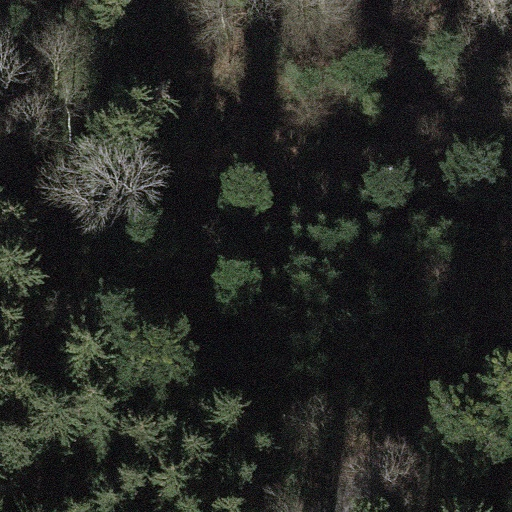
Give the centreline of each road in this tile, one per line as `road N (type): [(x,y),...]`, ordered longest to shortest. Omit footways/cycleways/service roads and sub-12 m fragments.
road 1 (track): [(379,0),(511,181)]
road 2 (track): [(511,383),(349,511)]
